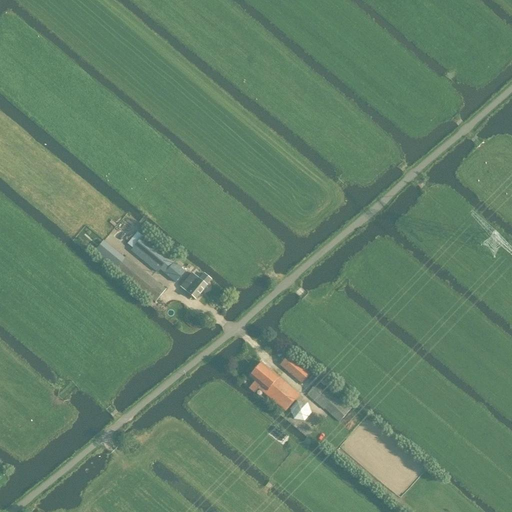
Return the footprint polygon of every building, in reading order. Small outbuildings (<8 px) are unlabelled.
[(137,232),(127,244),(133,249),(143,237),(137,232)] [(158,272),(160,270),(175,283),(185,272),(169,258),(171,256),(145,234),(143,237),(133,249),(131,251),(158,272)] [(103,242),(95,252),(116,269),(155,302),(166,290),(126,257),(124,259),(103,242)] [(181,287),(196,299),(207,286),(192,273),(181,287)] [(287,357),(280,365),(302,384),(311,374),(289,355),(287,357)] [(255,381),(249,388),(254,393),(260,386),(267,391),(265,394),(286,411),(299,395),(261,363),(250,377),(255,381)] [(318,382),(308,394),(308,396),(324,410),(324,409),(332,416),(339,422),(354,406),(347,399),(339,392),(335,396),(329,391),(318,382)] [(297,401),(290,410),(294,420),(304,422),(305,421),(311,413),(307,403),(308,403),(297,401)]
